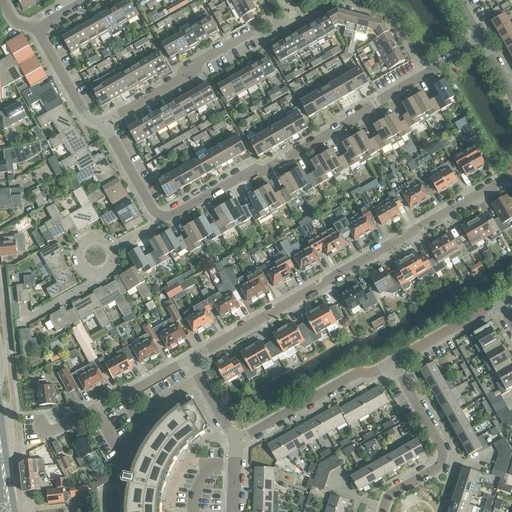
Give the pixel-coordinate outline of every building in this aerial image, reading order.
[(17,0),(24,10),(36,3),(34,0),(17,0)] [(113,9),(109,11),(118,27),(128,21),(115,0),(108,0),(108,1),(113,9)] [(118,0),(115,0),(128,21),(139,15),(135,8),(133,9),(128,0),(121,4),(118,0)] [(136,0),(137,1),(135,2),(139,8),(146,4),(149,9),(153,7),(149,0),(136,0)] [(229,0),(235,9),(250,0),(229,0)] [(246,24),(254,19),(251,13),(256,10),(250,0),(235,9),(240,19),(242,18),(246,24)] [(92,17),(98,13),(95,8),(89,11),(92,17)] [(342,10),(341,12),(337,10),(328,16),(335,28),(338,26),(345,28),(346,28),(350,14),(350,12),(342,10)] [(109,32),(111,37),(121,31),(118,27),(109,11),(100,17),(109,32)] [(355,34),(360,17),(356,16),(357,14),(350,12),(350,14),(346,28),(345,28),(344,31),(355,34)] [(200,23),(209,39),(218,33),(207,13),(198,19),(200,23)] [(337,31),(335,28),(328,16),(327,14),(321,18),(322,19),(318,21),(327,37),(337,31)] [(497,31),(510,24),(504,14),(491,21),(497,31)] [(365,16),(364,18),(360,17),(355,34),(366,37),(367,34),(371,20),(370,20),(371,18),(365,16)] [(100,17),(91,22),(100,37),(102,42),(111,37),(109,32),(100,17)] [(73,28),(79,24),(76,19),(70,22),(73,28)] [(383,23),(371,20),(367,34),(375,36),(376,39),(388,32),(383,23)] [(309,27),(318,42),(323,39),(325,43),(329,40),(327,37),(318,21),(315,23),(314,21),(308,25),(309,27)] [(81,27),(90,43),(93,47),(97,45),(94,40),(100,37),(91,22),(81,27)] [(199,44),(209,39),(200,23),(190,28),(199,44)] [(190,28),(188,24),(178,29),(181,34),(190,49),(199,44),(190,28)] [(511,27),(510,24),(497,31),(502,40),(511,35),(511,27)] [(65,25),(61,27),(66,36),(62,38),(71,54),(81,48),(72,33),(70,34),(65,25)] [(225,35),(231,32),(227,25),(221,28),(225,35)] [(72,33),(81,48),(90,43),(81,27),(72,33)] [(309,27),(300,32),(308,47),(310,51),(311,52),(320,46),(318,42),(309,27)] [(310,51),(308,47),(300,32),(290,37),(299,53),(305,50),(307,53),(310,51)] [(388,32),(376,39),(373,41),(378,51),(394,42),(388,32)] [(30,58),(27,53),(32,51),(22,34),(6,43),(12,55),(1,61),(7,72),(35,56),(30,58)] [(172,39),(181,55),(181,56),(186,54),(185,52),(190,49),(181,34),(172,39)] [(508,50),(511,47),(511,35),(502,40),(508,50)] [(281,43),(290,58),(292,62),(296,60),(294,56),(299,53),(290,37),(281,43)] [(181,55),(172,39),(160,46),(164,52),(165,51),(171,60),(181,55)] [(379,62),(383,60),(399,51),(394,42),(378,51),(382,57),(378,59),(379,62)] [(277,66),(286,60),(288,64),(292,62),(290,58),(281,43),(271,48),(273,51),(270,53),(277,66)] [(399,51),(383,60),(379,62),(381,66),(385,63),(389,70),(405,61),(399,51)] [(161,52),(160,52),(149,59),(158,74),(168,69),(162,59),(163,58),(161,52)] [(97,55),(88,60),(91,65),(100,60),(97,55)] [(31,88),(38,84),(48,78),(47,78),(46,78),(43,80),(40,75),(44,72),(35,56),(7,72),(13,83),(24,76),(31,88)] [(276,73),(267,58),(257,64),(266,79),(276,73)] [(140,64),(149,80),(158,74),(149,59),(140,64)] [(366,70),(371,67),(366,59),(361,61),(366,70)] [(311,69),(318,65),(316,60),(309,64),(311,69)] [(1,61),(0,61),(0,99),(2,100),(2,89),(13,83),(7,72),(1,61)] [(149,80),(140,64),(139,63),(135,65),(134,64),(133,63),(130,63),(127,64),(139,85),(149,80)] [(119,71),(121,75),(130,90),(139,85),(127,64),(126,65),(123,69),(119,71)] [(266,79),(257,64),(247,69),(256,85),(266,79)] [(358,89),(369,83),(360,68),(349,74),(358,89)] [(256,85),(247,69),(237,75),(246,90),(256,85)] [(112,80),(120,96),(130,90),(121,75),(119,71),(115,74),(114,72),(109,75),(111,80),(112,80)] [(293,79),(300,75),(297,71),(290,75),(293,79)] [(358,89),(349,74),(339,79),(348,95),(358,89)] [(228,80),(236,96),(246,90),(237,75),(228,80)] [(339,79),(330,85),(339,100),(348,95),(339,79)] [(111,80),(102,86),(111,101),(120,96),(112,80),(111,80)] [(228,80),(217,86),(226,102),(236,96),(228,80)] [(434,86),(439,96),(434,99),(440,110),(451,104),(449,100),(454,97),(444,80),(434,86)] [(40,100),(47,113),(58,107),(55,102),(59,99),(50,83),(40,88),(38,84),(31,88),(24,91),(21,93),(29,106),(40,100)] [(208,83),(197,89),(206,105),(217,99),(208,83)] [(339,100),(330,85),(320,91),(329,106),(339,100)] [(102,86),(92,91),(101,107),(111,101),(102,86)] [(275,94),(277,99),(281,96),(289,92),(286,87),(279,91),(279,92),(275,94)] [(206,105),(197,89),(187,95),(196,110),(206,105)] [(310,96),(319,112),(329,106),(320,91),(310,96)] [(423,92),(413,98),(422,115),(426,121),(431,118),(430,116),(440,110),(434,99),(429,102),(423,92)] [(270,102),(277,99),(275,94),(268,98),(270,102)] [(187,95),(178,100),(186,116),(196,110),(187,95)] [(319,112),(310,96),(300,102),(308,118),(319,112)] [(405,122),(405,121),(409,128),(419,122),(420,124),(425,121),(426,121),(422,115),(413,98),(402,104),(408,114),(403,117),(405,122)] [(178,100),(168,106),(177,122),(186,116),(178,100)] [(3,130),(27,117),(20,103),(3,111),(0,112),(0,130),(3,130)] [(62,104),(58,107),(47,113),(36,119),(41,128),(52,122),(59,134),(59,135),(70,128),(67,123),(72,121),(62,104)] [(168,106),(158,112),(167,127),(177,122),(168,106)] [(265,115),(271,111),(269,107),(262,111),(265,115)] [(289,119),(297,134),(308,128),(299,113),(300,112),(297,107),(286,114),(289,119)] [(167,127),(158,112),(148,117),(157,133),(167,127)] [(252,123),(259,119),(256,114),(249,118),(252,123)] [(405,121),(405,122),(400,124),(394,114),(384,120),(393,137),(397,143),(402,140),(401,138),(412,132),(409,128),(405,121)] [(148,117),(138,123),(147,139),(157,133),(148,117)] [(297,134),(289,119),(279,124),(288,140),(297,134)] [(379,136),(374,139),(380,150),(391,144),(392,146),(397,143),(393,137),(384,120),(374,126),(379,136)] [(147,139),(138,123),(128,129),(137,144),(147,139)] [(199,132),(206,128),(204,123),(196,127),(199,132)] [(469,140),(476,136),(477,136),(470,123),(469,124),(465,127),(462,128),(469,140)] [(288,140),(279,124),(269,130),(278,145),(288,140)] [(213,133),(220,129),(218,125),(210,129),(213,133)] [(40,141),(45,139),(38,126),(32,129),(39,141),(40,141)] [(74,126),(70,128),(59,135),(59,134),(48,140),(54,150),(64,143),(71,156),(72,156),(83,150),(82,150),(80,145),(84,142),(74,126)] [(259,135),(268,151),(278,145),(269,130),(259,135)] [(380,150),(374,139),(369,142),(363,132),(353,138),(362,155),(366,161),(371,158),(370,156),(375,153),(380,150)] [(249,141),(258,157),(268,151),(259,135),(249,141)] [(193,144),(200,140),(198,136),(191,140),(193,144)] [(238,136),(227,142),(236,158),(247,152),(238,136)] [(343,157),(349,168),(360,162),(361,164),(366,161),(362,155),(353,138),(342,144),(348,154),(343,157)] [(444,149),(449,146),(445,138),(443,139),(440,141),(444,149)] [(444,149),(440,141),(439,142),(425,149),(427,152),(429,155),(443,147),(444,149)] [(0,161),(0,173),(13,172),(12,164),(22,163),(41,152),(40,142),(4,151),(5,161),(0,161)] [(236,158),(227,142),(217,148),(226,163),(236,158)] [(484,166),(485,166),(481,158),(483,157),(476,144),(464,151),(476,171),(479,169),(481,170),(484,168),(484,166)] [(87,147),(82,150),(83,150),(72,156),(71,156),(61,162),(66,171),(77,165),(80,172),(81,172),(96,163),(87,147)] [(226,163),(217,148),(208,153),(216,169),(226,163)] [(349,168),(343,157),(337,160),(332,150),(321,156),(331,173),(334,179),(341,175),(340,173),(344,171),(349,168)] [(474,172),(476,171),(464,151),(453,157),(460,170),(463,169),(467,176),(469,175),(471,175),(474,174),(474,172)] [(418,168),(422,165),(421,163),(431,158),(429,155),(427,152),(424,155),(413,161),(418,168)] [(216,169),(208,153),(198,159),(207,174),(216,169)] [(408,164),(412,161),(409,155),(404,158),(408,164)] [(55,156),(48,160),(54,172),(61,168),(55,156)] [(311,162),(317,172),(311,175),(318,186),(328,180),(326,176),(331,173),(321,156),(311,162)] [(79,184),(95,175),(102,188),(113,182),(110,177),(115,174),(105,158),(100,161),(96,163),(81,172),(80,172),(67,179),(73,190),(74,191),(81,187),(79,184)] [(207,174),(198,159),(188,164),(197,180),(207,174)] [(412,171),(418,168),(413,161),(408,164),(412,171)] [(457,182),(452,175),(455,174),(448,163),(443,165),(437,169),(439,174),(447,188),(450,186),(451,187),(454,185),(454,184),(457,182)] [(197,180),(188,164),(178,170),(187,186),(197,180)] [(300,168),(290,174),(300,191),(305,188),(307,192),(318,186),(311,175),(306,178),(300,168)] [(432,187),(434,185),(439,193),(441,192),(442,192),(445,191),(445,189),(447,188),(439,174),(437,169),(430,173),(433,177),(428,180),(432,187)] [(187,186),(178,170),(168,176),(177,191),(187,186)] [(285,190),(280,193),(286,204),(302,195),(300,191),(290,174),(280,180),(285,190)] [(177,191),(168,176),(158,182),(167,197),(177,191)] [(112,204),(115,209),(115,210),(126,203),(123,198),(127,196),(118,179),(113,182),(102,188),(87,197),(92,205),(108,197),(112,204)] [(426,201),(427,200),(429,198),(425,191),(427,190),(423,183),(416,187),(412,181),(408,183),(409,185),(410,187),(420,204),(422,202),(424,203),(426,201)] [(407,202),(411,209),(413,208),(415,208),(417,207),(418,205),(420,204),(410,187),(409,185),(408,183),(397,190),(400,196),(404,203),(407,202)] [(286,204),(280,193),(275,196),(269,186),(264,189),(263,187),(258,190),(272,214),(278,211),(277,209),(281,207),(286,204)] [(92,205),(87,197),(82,187),(81,187),(74,191),(72,192),(74,195),(82,208),(69,216),(75,227),(80,223),(83,228),(99,218),(92,206),(92,205)] [(13,195),(19,195),(19,194),(23,194),(23,192),(26,191),(25,188),(0,190),(0,198),(7,198),(7,201),(14,200),(13,195)] [(40,194),(38,189),(31,192),(39,209),(50,203),(44,192),(40,194)] [(254,195),(249,197),(254,207),(249,210),(253,217),(252,217),(255,222),(257,220),(258,222),(272,214),(258,190),(253,193),(254,195)] [(400,204),(393,191),(388,194),(390,198),(382,203),(384,207),(392,221),(394,220),(396,220),(398,219),(399,217),(401,216),(396,207),(400,204)] [(360,195),(366,206),(366,207),(367,206),(372,204),(365,192),(360,195)] [(0,210),(22,208),(21,199),(23,199),(23,194),(19,194),(19,195),(13,195),(14,200),(7,201),(7,198),(0,198),(0,210)] [(494,221),(495,222),(501,233),(510,228),(505,220),(511,216),(511,205),(506,196),(492,205),(499,218),(494,221)] [(230,201),(224,204),(235,222),(238,228),(244,225),(243,223),(252,217),(253,217),(249,210),(247,206),(241,209),(236,199),(230,202),(230,201)] [(107,226),(120,218),(127,232),(138,225),(135,220),(139,217),(135,210),(137,209),(132,200),(126,203),(115,210),(115,209),(101,217),(107,226)] [(375,212),(383,226),(385,225),(387,225),(389,224),(390,222),(392,221),(384,207),(382,203),(373,208),(375,212)] [(42,234),(47,243),(75,227),(69,216),(63,219),(55,204),(46,209),(52,220),(44,224),(49,231),(42,234)] [(220,221),(215,224),(222,235),(232,229),(230,225),(235,222),(224,204),(219,207),(220,208),(215,211),(220,221)] [(367,206),(366,207),(366,206),(358,210),(361,214),(355,217),(365,235),(367,234),(368,235),(371,233),(372,231),(374,230),(369,221),(374,218),(367,206)] [(482,215),(472,221),(483,240),(489,236),(492,241),(502,235),(501,233),(495,222),(488,226),(482,215)] [(222,235),(215,224),(210,227),(204,217),(194,223),(203,240),(207,246),(212,243),(211,241),(216,238),(222,235)] [(364,236),(365,235),(355,217),(346,222),(344,218),(338,221),(347,236),(352,234),(356,240),(359,239),(360,240),(364,237),(364,236)] [(335,229),(332,231),(334,234),(330,237),(327,231),(338,251),(340,250),(341,250),(344,249),(344,247),(347,246),(343,239),(347,236),(338,221),(338,220),(332,224),(335,229)] [(462,241),(462,242),(469,254),(479,249),(476,243),(483,240),(472,221),(461,227),(468,238),(462,241)] [(309,232),(320,251),(324,249),(329,256),(331,255),(332,255),(335,254),(335,252),(338,251),(327,231),(319,236),(311,222),(305,225),(309,232)] [(184,229),(189,239),(184,242),(188,249),(190,253),(201,247),(199,243),(203,240),(194,223),(184,229)] [(25,240),(39,232),(37,228),(23,236),(25,240)] [(171,231),(160,237),(170,253),(173,259),(178,257),(177,255),(188,249),(184,242),(182,237),(176,241),(171,231)] [(320,251),(309,232),(303,236),(308,244),(300,248),(311,266),(311,267),(317,264),(316,262),(320,260),(316,254),(320,251)] [(469,254),(462,242),(456,246),(449,234),(439,240),(449,257),(455,253),(459,260),(463,258),(469,254)] [(273,235),(266,239),(269,244),(276,240),(273,235)] [(156,252),(150,255),(157,266),(167,260),(165,256),(170,253),(160,237),(150,242),(156,252)] [(292,255),(302,271),(305,269),(306,270),(311,267),(311,266),(300,248),(297,250),(296,250),(294,251),(287,240),(285,241),(284,238),(279,241),(288,258),(292,255)] [(428,262),(435,274),(446,268),(442,261),(449,257),(439,240),(428,246),(435,258),(428,262)] [(16,248),(23,247),(23,241),(0,243),(0,247),(0,248),(0,247),(0,254),(1,255),(1,256),(17,255),(16,248)] [(281,258),(273,262),(276,267),(284,281),(284,282),(290,279),(290,278),(293,276),(284,260),(288,258),(279,241),(274,243),(276,246),(275,247),(281,258)] [(68,268),(59,252),(63,250),(59,243),(40,253),(53,276),(68,268)] [(157,266),(150,255),(145,258),(139,248),(129,255),(136,267),(138,271),(144,268),(146,273),(151,269),(157,266)] [(435,274),(428,262),(425,256),(420,259),(415,251),(410,254),(411,256),(406,258),(416,277),(418,280),(425,276),(429,277),(430,277),(435,274)] [(34,262),(31,257),(15,266),(10,266),(10,272),(15,272),(19,270),(34,262)] [(394,274),(402,289),(404,292),(410,288),(411,284),(409,282),(416,277),(406,258),(400,261),(399,259),(394,263),(399,271),(394,274)] [(263,266),(259,268),(267,282),(271,280),(275,286),(278,285),(279,286),(284,282),(284,281),(276,267),(273,262),(264,267),(263,266)] [(152,295),(138,271),(136,267),(119,276),(122,281),(117,284),(116,284),(123,295),(135,288),(143,301),(152,295)] [(257,297),(249,283),(247,278),(239,283),(230,267),(224,270),(234,287),(238,285),(248,302),(250,301),(252,301),(254,300),(255,298),(257,297)] [(68,268),(53,276),(57,283),(46,290),(51,299),(77,284),(68,268)] [(263,295),(264,293),(266,291),(262,285),(267,282),(259,268),(245,276),(247,278),(249,283),(257,297),(259,296),(261,296),(263,295)] [(402,289),(394,274),(389,278),(383,268),(375,273),(375,272),(370,274),(371,275),(369,276),(380,294),(387,291),(388,293),(392,294),(397,292),(402,289)] [(194,269),(183,275),(185,280),(197,274),(194,269)] [(217,289),(219,293),(222,298),(230,312),(232,311),(234,312),(236,310),(237,308),(239,307),(231,293),(235,290),(234,287),(224,270),(220,273),(224,286),(217,289)] [(179,285),(182,292),(197,284),(193,277),(179,285)] [(116,284),(117,284),(115,281),(99,290),(101,295),(96,298),(102,309),(115,302),(124,318),(133,312),(123,295),(116,284)] [(179,285),(178,283),(164,290),(169,299),(175,296),(173,293),(181,289),(182,292),(179,285)] [(18,303),(24,302),(23,291),(22,285),(16,285),(18,303)] [(378,303),(371,292),(365,296),(359,285),(341,295),(344,300),(342,301),(345,307),(347,306),(350,310),(361,304),(365,311),(378,303)] [(228,314),(230,312),(222,298),(219,293),(211,298),(206,289),(200,292),(210,308),(214,305),(221,317),(223,316),(225,317),(227,315),(228,314)] [(111,325),(112,325),(102,309),(96,298),(94,293),(77,303),(80,307),(75,310),(74,310),(81,321),(93,314),(102,330),(106,328),(109,333),(114,330),(111,325)] [(149,311),(156,307),(152,301),(145,305),(149,311)] [(177,325),(176,323),(181,320),(170,301),(164,304),(172,319),(165,323),(168,329),(176,343),(179,342),(180,342),(183,341),(183,339),(186,338),(178,324),(177,325)] [(329,309),(326,304),(315,310),(326,329),(337,323),(336,322),(342,319),(334,306),(329,309)] [(203,309),(201,305),(193,309),(193,308),(192,308),(203,328),(205,327),(207,327),(210,326),(210,324),(213,323),(205,309),(203,309)] [(74,310),(75,310),(74,308),(67,312),(65,308),(50,316),(49,320),(50,321),(46,323),(50,330),(54,328),(57,332),(72,324),(75,328),(82,323),(81,321),(74,310)] [(183,313),(186,319),(194,333),(196,332),(198,332),(201,331),(201,329),(203,328),(192,308),(183,313)] [(303,326),(310,337),(309,337),(313,344),(321,339),(321,332),(326,329),(315,310),(305,316),(309,323),(303,326)] [(148,324),(142,327),(147,334),(139,339),(142,344),(149,358),(152,357),(153,358),(156,356),(156,355),(159,353),(154,344),(158,341),(152,330),(147,322),(148,324)] [(174,346),(174,344),(176,343),(168,329),(165,323),(152,330),(158,341),(158,342),(162,339),(167,348),(169,347),(171,348),(174,346)] [(310,337),(303,326),(297,329),(293,323),(283,329),(294,348),(299,345),(305,348),(313,344),(309,337),(310,337)] [(479,343),(495,334),(489,324),(473,333),(479,343)] [(89,363),(97,358),(90,345),(93,343),(84,326),(72,332),(89,363)] [(125,334),(121,327),(116,329),(117,329),(121,337),(125,334)] [(30,329),(21,330),(24,355),(29,352),(28,340),(31,340),(30,329)] [(277,356),(280,361),(286,358),(296,352),(294,348),(283,329),(273,334),(277,341),(271,345),(277,356)] [(480,355),(500,344),(495,334),(479,343),(475,346),(480,355)] [(261,341),(251,347),(262,366),(272,360),(271,359),(277,356),(271,345),(265,348),(261,341)] [(142,344),(133,349),(140,363),(142,362),(144,363),(147,361),(147,359),(149,358),(142,344)] [(485,364),(505,353),(500,344),(480,355),(485,364)] [(240,353),(244,360),(239,363),(243,371),(248,381),(256,376),(256,369),(262,366),(251,347),(240,353)] [(130,370),(132,369),(128,362),(133,359),(126,348),(117,353),(118,356),(114,359),(115,360),(123,374),(125,373),(126,373),(129,372),(130,370)] [(491,374),(495,371),(511,362),(505,353),(485,364),(491,374)] [(98,360),(105,374),(110,372),(113,379),(116,378),(117,378),(120,377),(120,375),(123,374),(115,360),(114,359),(112,356),(106,360),(104,357),(98,360)] [(227,356),(216,362),(217,363),(215,364),(225,382),(238,375),(237,374),(243,371),(239,363),(237,360),(231,363),(227,356)] [(495,371),(500,381),(511,374),(511,364),(511,362),(495,371)] [(102,384),(104,383),(94,363),(84,368),(87,374),(94,388),(97,386),(99,387),(101,385),(102,384)] [(425,380),(439,373),(434,363),(420,371),(425,380)] [(69,375),(76,389),(77,390),(83,387),(86,392),(88,391),(89,392),(92,390),(93,389),(94,388),(87,374),(84,368),(69,375)] [(76,389),(69,375),(66,369),(57,374),(67,394),(76,389)] [(431,390),(445,382),(439,373),(425,380),(431,390)] [(511,374),(500,381),(496,383),(503,395),(511,389),(511,374)] [(445,382),(431,390),(436,399),(450,391),(456,388),(451,378),(445,382)] [(39,406),(55,404),(55,399),(53,386),(47,387),(46,382),(45,381),(39,381),(38,383),(38,387),(37,387),(39,406)] [(369,392),(378,408),(389,402),(380,387),(369,392)] [(490,394),(487,388),(483,391),(490,402),(494,400),(496,399),(493,392),(490,394)] [(450,391),(436,399),(442,409),(455,401),(450,391)] [(369,392),(359,398),(368,414),(378,408),(369,392)] [(206,431),(209,429),(198,409),(189,395),(188,395),(176,403),(164,413),(153,424),(144,436),(136,450),(129,464),(126,474),(124,473),(123,475),(121,477),(121,479),(121,481),(122,483),(124,483),(122,493),(120,509),(120,511),(160,511),(160,510),(161,499),(163,488),(167,478),(171,468),(177,459),(184,450),(191,442),(200,435),(206,431)] [(490,402),(493,408),(504,401),(501,396),(496,399),(494,400),(490,402)] [(359,398),(350,404),(359,420),(368,414),(359,398)] [(447,418),(461,410),(455,401),(442,409),(447,418)] [(507,407),(504,401),(493,408),(496,413),(507,407)] [(347,422),(346,422),(348,426),(359,420),(350,404),(340,409),(339,409),(347,422)] [(338,406),(327,412),(337,428),(346,422),(347,422),(339,409),(340,409),(338,406)] [(507,407),(496,413),(499,418),(510,412),(509,411),(507,407)] [(452,427),(466,420),(461,410),(447,418),(452,427)] [(337,428),(327,412),(318,417),(327,433),(337,428)] [(510,426),(511,427),(511,424),(511,412),(510,412),(499,418),(502,423),(510,426)] [(327,433),(318,417),(308,423),(317,439),(327,433)] [(466,420),(452,427),(458,437),(471,429),(466,420)] [(317,439),(308,423),(298,428),(307,444),(317,439)] [(307,444),(298,428),(288,434),(297,450),(307,444)] [(458,437),(463,446),(477,438),(471,429),(458,437)] [(297,450),(288,434),(278,440),(287,456),(297,450)] [(93,453),(93,452),(85,438),(73,444),(81,459),(78,461),(81,468),(89,464),(85,457),(93,453)] [(469,456),(482,448),(477,438),(463,446),(469,456)] [(496,449),(507,442),(504,438),(493,444),(496,449)] [(287,456),(278,440),(268,446),(277,462),(287,456)] [(425,453),(417,440),(408,445),(415,458),(425,453)] [(507,442),(496,449),(498,453),(511,452),(507,442)] [(408,445),(398,451),(406,464),(415,458),(408,445)] [(389,456),(396,469),(406,464),(398,451),(389,456)] [(509,462),(511,452),(498,453),(497,459),(509,462)] [(335,455),(330,458),(336,469),(342,466),(335,455)] [(58,479),(66,478),(63,472),(72,467),(66,456),(51,464),(58,479)] [(389,456),(379,461),(387,474),(396,469),(389,456)] [(329,472),(336,469),(330,458),(319,464),(329,472)] [(35,459),(30,460),(30,461),(27,461),(21,464),(20,467),(22,481),(28,481),(28,480),(30,480),(30,475),(45,474),(44,459),(35,460),(35,459)] [(495,464),(507,468),(509,462),(497,459),(495,464)] [(370,467),(378,480),(387,474),(379,461),(370,467)] [(319,464),(315,475),(327,479),(329,472),(319,464)] [(495,464),(493,469),(505,473),(507,468),(495,464)] [(370,467),(361,472),(368,485),(378,480),(370,467)] [(274,468),(255,468),(255,479),(273,480),(274,468)] [(463,468),(459,479),(476,484),(479,474),(463,468)] [(491,475),(503,479),(505,473),(493,469),(491,475)] [(368,485),(361,472),(351,478),(358,491),(368,485)] [(40,490),(39,479),(46,478),(45,474),(30,475),(30,480),(28,480),(28,481),(22,481),(22,488),(23,491),(23,492),(24,492),(35,491),(40,490)] [(94,511),(99,511),(96,489),(114,478),(111,474),(91,486),(94,511)] [(315,475),(314,480),(325,485),(327,479),(315,475)] [(67,483),(66,478),(58,479),(55,480),(56,488),(68,487),(68,483),(67,483)] [(255,479),(254,491),(273,492),(273,480),(255,479)] [(480,486),(476,484),(459,479),(456,489),(472,495),(477,496),(480,486)] [(323,491),(325,485),(314,480),(312,485),(311,487),(323,491)] [(505,485),(499,483),(497,490),(505,492),(507,486),(505,485)] [(89,495),(88,485),(63,488),(63,489),(47,491),(48,498),(47,500),(47,502),(48,503),(48,504),(67,502),(69,498),(89,495)] [(453,500),(469,505),(472,495),(456,489),(453,500)] [(254,491),(254,502),(272,503),(273,492),(254,491)] [(331,495),(327,507),(343,511),(345,511),(349,501),(331,495)] [(449,510),(455,511),(471,511),(473,506),(469,505),(453,500),(449,510)] [(254,502),(253,511),(271,511),(272,503),(254,502)]
